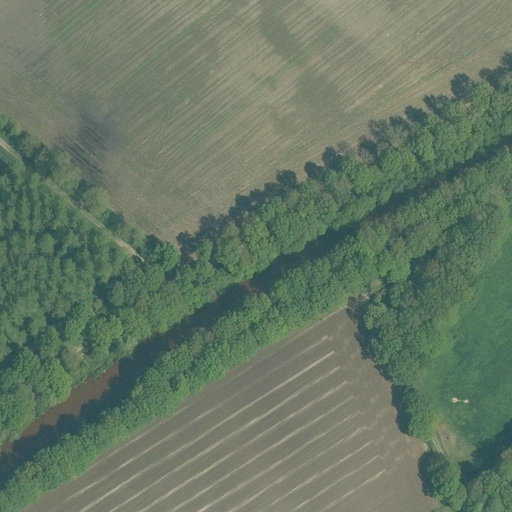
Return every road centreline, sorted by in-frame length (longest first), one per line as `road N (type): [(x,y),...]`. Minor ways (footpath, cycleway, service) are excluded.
road 1 (track): [(511,98),(111,323),(0,406)]
road 2 (track): [(465,511),(393,346),(367,263)]
road 3 (track): [(0,142),(167,290)]
